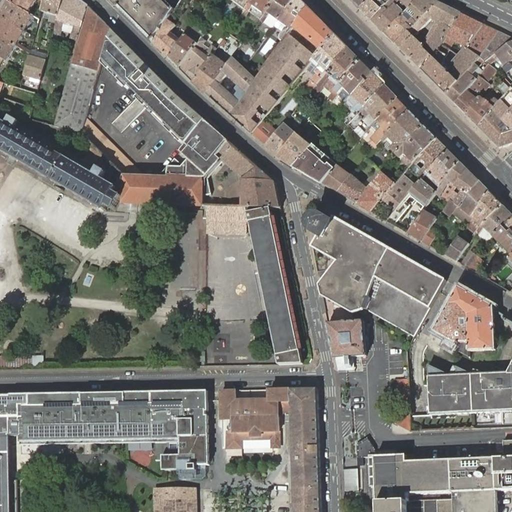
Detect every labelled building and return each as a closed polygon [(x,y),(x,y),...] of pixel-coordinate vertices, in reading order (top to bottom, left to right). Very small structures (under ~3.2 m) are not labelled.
[(39,0),(45,3),(46,0),(10,0),(9,3),(33,16),(34,13),(33,13),(31,11),(37,0),(39,0)] [(39,3),(44,6),(45,3),(39,0),(37,0),(31,11),(33,13),(39,3)] [(64,0),(46,0),(45,3),(44,6),(43,12),(46,13),(52,15),(50,20),(49,22),(57,25),(59,17),(64,0)] [(73,46),(77,47),(89,7),(79,0),(64,0),(59,17),(57,25),(55,34),(61,36),(63,31),(65,22),(75,25),(73,34),(71,39),(75,40),(73,46)] [(122,0),(118,7),(153,42),(168,20),(175,11),(174,10),(166,3),(166,2),(163,0),(122,0)] [(205,0),(193,0),(206,9),(208,6),(210,3),(205,0)] [(253,0),(231,0),(246,11),(246,10),(252,1),(253,0)] [(276,0),(253,0),(252,1),(246,10),(249,12),(250,11),(253,6),(265,15),(276,0)] [(262,20),(261,21),(264,23),(268,18),(270,15),(279,21),(294,0),(276,0),(265,15),(262,20)] [(281,41),(284,43),(295,28),(309,8),(301,0),(294,0),(279,21),(290,29),(287,32),(285,32),(285,33),(282,37),(281,41)] [(351,0),(351,1),(361,10),(370,0),(351,0)] [(370,0),(361,10),(371,21),(389,2),(391,0),(370,0)] [(399,2),(400,0),(391,0),(389,2),(371,21),(376,25),(394,6),(396,5),(399,2)] [(408,11),(418,0),(400,0),(399,2),(401,4),(406,9),(408,11)] [(439,2),(433,0),(418,0),(408,11),(407,12),(414,19),(415,18),(419,22),(439,2)] [(424,48),(435,59),(439,52),(442,45),(447,37),(452,30),(462,14),(439,2),(419,22),(409,33),(415,38),(432,20),(437,23),(424,46),(425,47),(424,48)] [(0,18),(26,32),(34,21),(39,24),(40,20),(35,17),(33,16),(9,3),(0,18)] [(385,34),(405,14),(403,11),(398,7),(396,5),(394,6),(376,25),(385,34)] [(253,6),(250,11),(262,20),(265,15),(253,6)] [(77,47),(55,127),(60,129),(82,134),(83,135),(87,120),(103,62),(113,31),(89,7),(77,47)] [(208,8),(204,14),(210,18),(214,12),(208,8)] [(309,8),(295,28),(324,51),(337,36),(309,8)] [(385,34),(396,45),(409,33),(419,22),(415,18),(414,19),(407,12),(405,14),(385,34)] [(466,48),(468,49),(484,25),(462,14),(452,30),(447,37),(466,48)] [(264,23),(273,30),(276,26),(279,21),(270,15),(268,18),(264,23)] [(0,18),(0,36),(18,47),(31,55),(32,51),(20,44),(26,32),(0,18)] [(168,20),(153,42),(170,59),(183,41),(180,40),(178,43),(169,37),(172,33),(176,25),(168,20)] [(276,26),(285,32),(287,32),(290,29),(279,21),(276,26)] [(65,22),(63,31),(73,34),(75,25),(65,22)] [(191,30),(198,35),(202,30),(194,25),(191,30)] [(480,58),(486,62),(493,57),(496,54),(506,47),(511,43),(511,38),(484,25),(468,49),(480,58)] [(241,102),(231,116),(252,135),(264,122),(307,71),(313,64),(324,51),(295,28),(284,43),(265,70),(257,80),(253,76),(245,68),(234,58),(228,66),(221,76),(225,80),(227,76),(239,87),(233,95),(241,102)] [(170,59),(180,70),(199,44),(203,39),(207,34),(202,30),(198,35),(191,30),(187,36),(183,41),(170,59)] [(188,144),(206,121),(175,92),(113,31),(103,62),(188,144)] [(180,40),(172,33),(169,37),(178,43),(180,40)] [(396,45),(423,71),(435,59),(424,48),(425,47),(424,46),(415,38),(409,33),(396,45)] [(0,36),(0,57),(5,60),(9,63),(18,47),(0,36)] [(337,36),(324,51),(313,64),(320,70),(314,77),(305,89),(307,91),(305,93),(309,95),(312,91),(328,73),(349,48),(337,36)] [(180,70),(194,83),(214,56),(218,50),(215,48),(212,51),(205,46),(208,42),(203,39),(199,44),(180,70)] [(212,51),(215,48),(208,42),(205,46),(212,51)] [(496,54),(493,57),(495,60),(498,57),(506,67),(511,62),(511,43),(506,47),(496,54)] [(423,71),(446,95),(459,83),(473,68),(475,64),(480,58),(468,49),(466,48),(458,57),(453,53),(450,57),(455,61),(449,68),(443,62),(446,56),(450,50),(442,45),(439,52),(435,59),(423,71)] [(361,61),(349,48),(328,73),(312,91),(316,94),(323,85),(334,94),(335,91),(341,85),(361,61)] [(31,55),(31,56),(47,61),(49,56),(32,51),(31,55)] [(25,76),(24,76),(41,82),(47,61),(31,56),(26,72),(25,76)] [(194,83),(207,95),(221,76),(228,66),(214,56),(194,83)] [(446,95),(456,104),(467,91),(477,79),(484,72),(480,68),(486,62),(480,58),(475,64),(473,68),(459,83),(446,95)] [(374,73),(361,61),(341,85),(335,91),(334,94),(329,99),(334,102),(340,95),(345,89),(353,97),(374,73)] [(320,70),(313,64),(307,71),(314,77),(320,70)] [(260,66),(253,76),(257,80),(265,70),(260,66)] [(456,104),(467,115),(479,100),(481,97),(491,85),(488,82),(492,78),(484,71),(484,72),(477,79),(467,91),(456,104)] [(386,86),(374,73),(353,97),(360,105),(355,111),(347,120),(348,121),(346,124),(348,126),(349,125),(359,115),(386,86)] [(225,80),(221,85),(233,95),(239,87),(227,76),(225,80)] [(399,99),(386,86),(359,115),(349,125),(355,131),(359,127),(366,134),(371,128),(377,122),(399,99)] [(511,88),(499,103),(498,105),(495,108),(492,111),(511,130),(511,88)] [(347,103),(353,97),(345,89),(340,95),(347,103)] [(360,105),(353,97),(347,103),(348,104),(355,111),(360,105)] [(467,115),(479,127),(492,111),(495,108),(498,105),(499,103),(496,100),(494,102),(491,100),(489,103),(484,100),(481,97),(479,100),(467,115)] [(411,111),(399,99),(377,122),(383,128),(377,133),(371,139),(372,140),(369,143),(375,149),(383,141),(389,134),(411,111)] [(119,131),(139,116),(132,107),(112,122),(119,131)] [(426,126),(411,111),(389,134),(383,141),(386,143),(390,139),(397,146),(393,150),(398,155),(402,150),(426,126)] [(500,148),(511,144),(511,130),(492,111),(479,127),(500,148)] [(115,211),(124,197),(124,192),(118,189),(103,180),(107,172),(100,168),(106,158),(93,145),(84,161),(18,122),(19,121),(10,116),(6,123),(0,119),(0,149),(9,155),(17,159),(53,181),(55,182),(67,188),(97,206),(105,211),(108,207),(115,211)] [(83,135),(93,145),(106,158),(124,176),(125,177),(146,178),(87,120),(83,135)] [(204,187),(204,196),(212,195),(211,188),(209,176),(213,176),(220,167),(219,158),(218,157),(221,153),(230,142),(206,121),(188,144),(182,152),(190,158),(185,165),(177,158),(169,168),(168,177),(171,177),(204,178),(204,187)] [(264,122),(252,135),(265,147),(276,133),(264,122)] [(383,128),(377,122),(371,128),(377,133),(383,128)] [(278,158),(298,135),(285,123),(276,133),(265,147),(278,158)] [(439,139),(426,126),(402,150),(398,155),(402,159),(407,155),(412,161),(408,165),(411,168),(415,164),(416,163),(439,139)] [(82,134),(60,129),(59,132),(81,138),(82,134)] [(298,135),(278,158),(294,168),(313,147),(298,135)] [(390,139),(386,143),(393,150),(397,146),(390,139)] [(451,151),(439,139),(416,163),(419,165),(425,160),(429,164),(424,170),(428,174),(451,151)] [(218,157),(219,158),(244,180),(245,179),(248,177),(259,168),(246,156),(245,155),(230,142),(221,153),(218,157)] [(313,147),(294,168),(323,185),(339,166),(314,146),(313,147)] [(462,163),(451,151),(428,174),(442,187),(447,180),(450,176),(462,163)] [(407,155),(402,159),(408,165),(412,161),(407,155)] [(425,160),(419,165),(424,170),(429,164),(425,160)] [(447,180),(442,187),(438,193),(437,194),(441,198),(447,189),(453,193),(457,187),(470,170),(462,163),(450,176),(447,180)] [(339,166),(323,185),(338,193),(352,177),(339,166)] [(245,179),(244,180),(243,181),(242,207),(247,208),(261,208),(272,209),(282,209),(276,183),(259,168),(248,177),(245,179)] [(383,172),(379,169),(366,184),(364,187),(368,190),(383,173),(383,172)] [(480,181),(470,170),(457,187),(464,192),(459,200),(456,204),(461,209),(480,181)] [(368,190),(364,187),(351,201),(373,213),(397,185),(392,181),(383,173),(368,190)] [(203,206),(204,196),(204,187),(204,178),(171,177),(168,177),(168,178),(146,178),(125,177),(124,176),(124,192),(124,197),(123,203),(125,204),(139,204),(143,204),(150,204),(185,205),(198,206),(203,206)] [(397,185),(373,213),(387,222),(405,201),(411,193),(417,186),(405,176),(399,183),(397,185)] [(352,177),(338,193),(338,194),(351,201),(364,187),(352,177)] [(438,193),(422,180),(417,186),(411,193),(428,207),(430,204),(437,194),(438,193)] [(491,192),(480,181),(461,209),(473,218),(491,192)] [(504,206),(491,192),(473,218),(477,222),(470,233),(475,236),(477,233),(482,226),(504,206)] [(456,204),(459,200),(452,194),(449,199),(451,201),(456,204)] [(405,201),(387,222),(395,226),(411,206),(405,201)] [(449,203),(444,211),(452,216),(454,213),(456,209),(459,211),(461,209),(456,204),(451,201),(449,203)] [(208,206),(208,235),(248,236),(248,222),(250,222),(248,214),(248,213),(247,208),(242,207),(228,207),(208,206)] [(511,219),(511,213),(504,206),(482,226),(477,233),(489,243),(494,237),(511,219)] [(272,209),(261,208),(261,211),(248,213),(248,214),(250,222),(251,227),(252,231),(253,236),(254,240),(256,249),(257,253),(258,262),(259,267),(260,271),(261,276),(265,294),(266,298),(273,334),(274,338),(276,347),(276,351),(277,356),(279,365),(304,364),(282,260),(280,251),(272,209)] [(456,209),(454,213),(468,225),(473,218),(461,209),(459,211),(456,209)] [(435,219),(424,212),(409,234),(422,242),(431,229),(441,216),(438,214),(435,219)] [(320,286),(323,296),(353,313),(364,310),(365,309),(415,337),(447,281),(439,276),(439,277),(351,227),(350,230),(336,222),(335,222),(334,224),(332,223),(332,224),(323,218),(319,218),(314,220),(312,225),(313,231),(320,235),(313,248),(338,262),(329,273),(328,272),(324,277),(326,279),(320,286)] [(511,219),(494,237),(511,254),(511,219)] [(431,229),(422,242),(430,247),(439,234),(431,229)] [(467,248),(457,241),(447,256),(458,262),(467,248)] [(472,252),(462,264),(469,269),(478,257),(472,252)] [(484,262),(478,257),(469,269),(476,273),(484,262)] [(508,269),(504,265),(494,275),(497,278),(500,276),(508,269)] [(495,308),(460,288),(435,332),(450,341),(447,347),(454,351),(456,349),(472,358),(472,352),(497,351),(495,308)] [(328,324),(335,359),(345,358),(347,358),(350,358),(367,356),(364,321),(351,323),(347,323),(344,323),(328,324)] [(0,360),(0,370),(44,369),(44,361),(44,360),(0,360)] [(511,370),(510,374),(493,365),(493,375),(487,375),(479,370),(477,375),(474,375),(456,366),(452,376),(429,365),(431,414),(454,413),(454,415),(495,414),(494,412),(510,411),(510,413),(511,413),(511,370)] [(409,376),(400,377),(402,427),(411,432),(411,413),(409,376)] [(321,511),(318,389),(292,390),(292,402),(292,412),(292,426),(293,446),(294,488),(295,511),(321,511)] [(236,391),(222,391),(222,401),(222,408),(221,419),(233,419),(233,432),(228,432),(227,449),(242,448),(242,440),(242,437),(252,437),(252,440),(262,440),(262,436),(272,436),(272,439),(272,448),(277,448),(278,448),(278,447),(279,447),(279,446),(280,446),(280,445),(281,444),(280,444),(280,443),(280,421),(280,414),(283,414),(292,412),(292,402),(292,390),(270,390),(270,401),(236,401),(236,391)] [(206,401),(206,391),(0,394),(0,511),(11,511),(11,436),(21,436),(21,442),(179,440),(179,456),(161,456),(161,463),(163,463),(164,469),(170,469),(170,472),(196,472),(195,465),(208,465),(206,401)] [(377,487),(378,503),(379,503),(407,502),(409,502),(409,495),(454,493),(454,511),(497,511),(497,491),(511,490),(511,441),(505,442),(505,455),(505,459),(502,459),(491,459),(416,462),(408,463),(408,456),(376,457),(376,450),(367,438),(356,444),(358,457),(370,457),(371,487),(377,487)] [(361,468),(346,468),(346,489),(361,490),(361,468)] [(190,511),(190,489),(187,489),(164,489),(155,490),(155,511),(190,511)] [(453,511),(453,500),(438,501),(438,511),(453,511)] [(407,511),(407,502),(379,503),(379,511),(407,511)]
